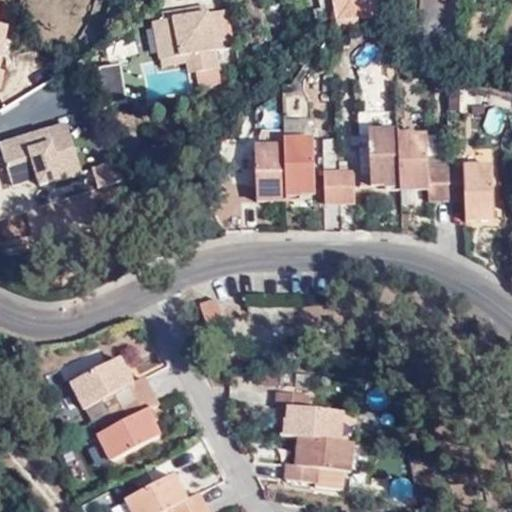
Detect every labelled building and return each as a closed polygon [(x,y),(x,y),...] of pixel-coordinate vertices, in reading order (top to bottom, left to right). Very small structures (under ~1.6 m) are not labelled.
[(330,0),(332,25),(375,22),(373,0),(351,0),(330,0)] [(159,22),(201,16),(201,8),(159,13),(159,22)] [(213,15),(201,16),(159,22),(150,24),(156,70),(183,68),(183,75),(211,72),(209,54),(220,53),(214,14),(213,15)] [(62,124),(0,147),(0,162),(11,192),(33,184),(37,193),(82,177),(62,124)] [(403,134),(403,126),(373,127),(375,181),(389,180),(405,180),(403,134)] [(319,132),(288,132),(288,136),(289,184),(305,184),(328,185),(328,199),(344,199),(342,167),(320,167),(319,132)] [(405,180),(405,188),(432,187),(432,199),(453,199),(453,169),(433,169),(432,134),(420,134),(403,134),(405,180)] [(257,193),(289,192),(289,184),(288,136),(256,137),(257,193)] [(453,169),(453,199),(469,199),(469,215),(498,215),(498,162),(469,162),(469,168),(453,169)] [(356,167),(342,167),(344,199),(357,199),(356,167)] [(289,184),(289,192),(305,192),(305,184),(289,184)] [(205,328),(224,322),(216,302),(199,309),(205,328)] [(115,389),(122,405),(147,392),(139,373),(130,378),(118,352),(69,376),(82,404),(115,389)] [(282,436),(297,437),(337,442),(339,411),(302,408),(302,388),(274,387),(274,407),(283,407),(282,418),(282,436)] [(147,392),(122,405),(128,417),(98,432),(109,455),(154,433),(148,419),(142,408),(152,402),(147,392)] [(142,408),(148,419),(157,414),(152,402),(142,408)] [(273,418),(272,435),(282,436),(282,418),(273,418)] [(349,468),(350,443),(337,442),(297,437),(295,464),(285,464),(285,480),(316,481),(316,466),(349,468)] [(159,511),(168,508),(169,511),(194,511),(204,507),(196,490),(185,495),(174,472),(127,495),(135,511),(159,511)]
